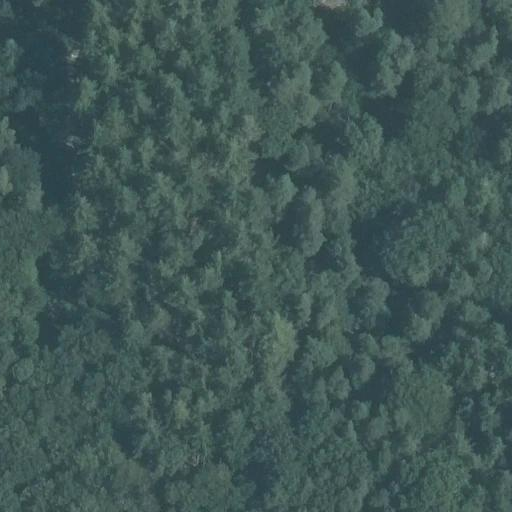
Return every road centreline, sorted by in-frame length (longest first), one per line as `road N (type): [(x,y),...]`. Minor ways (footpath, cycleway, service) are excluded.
road 1 (track): [(226,0),(287,451)]
road 2 (track): [(110,0),(68,58),(64,92),(82,236),(0,252)]
road 3 (track): [(145,511),(82,236)]
road 4 (track): [(287,451),(511,349)]
road 5 (track): [(234,47),(375,0)]
